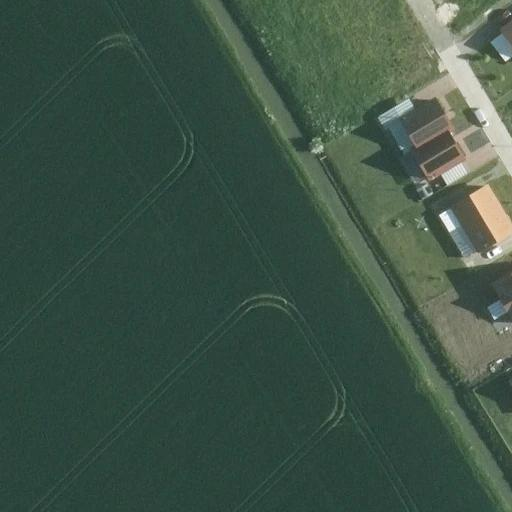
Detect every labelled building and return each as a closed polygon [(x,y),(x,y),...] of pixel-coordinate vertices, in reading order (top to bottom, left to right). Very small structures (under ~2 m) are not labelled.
[(511,23),(501,32),(511,46),(511,23)] [(436,101),(402,120),(417,148),(447,131),(452,128),(436,101)] [(417,148),(412,151),(428,178),(462,159),(447,131),(417,148)] [(511,230),(487,187),(452,208),(479,253),(511,231),(511,230)] [(511,276),(494,286),(511,316),(511,276)]
